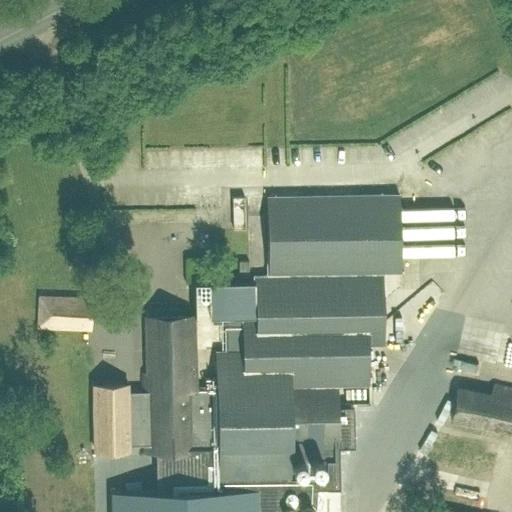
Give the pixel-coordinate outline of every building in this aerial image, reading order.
[(144,443),(144,452),(153,452),(177,451),(192,451),(192,452),(193,452),(193,450),(193,447),(217,447),(217,448),(218,478),(290,476),(290,480),(325,479),(325,459),(333,459),(332,446),(339,445),(355,445),(354,401),(368,401),(367,346),(382,345),(381,274),(399,274),(397,193),(265,196),(267,277),(254,277),(254,281),(208,282),(208,317),(241,316),(242,351),(232,352),(213,352),(214,376),(197,377),(197,386),(214,386),(214,389),(194,389),(193,315),(146,316),(147,372),(142,372),(143,383),(143,391),(128,391),(128,383),(128,382),(90,383),(91,452),(128,451),(128,443),(144,443)] [(243,229),(243,197),(231,198),(232,230),(243,229)] [(0,338),(21,337),(18,282),(0,283),(0,338)] [(406,299),(413,317),(447,304),(440,286),(406,299)] [(508,360),(511,333),(490,330),(489,336),(463,333),(460,354),(508,360)] [(511,386),(495,383),(493,393),(458,385),(450,421),(511,434),(511,386)] [(177,451),(153,452),(154,492),(110,493),(110,511),(257,511),(257,490),(339,489),(339,445),(332,446),(333,459),(325,459),(325,479),(290,480),(290,476),(218,478),(178,478),(177,451)]
